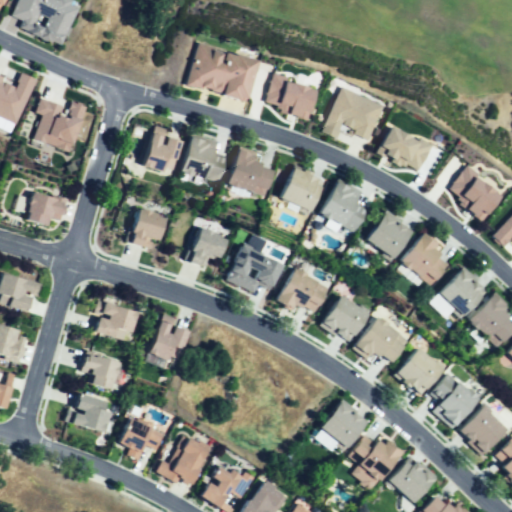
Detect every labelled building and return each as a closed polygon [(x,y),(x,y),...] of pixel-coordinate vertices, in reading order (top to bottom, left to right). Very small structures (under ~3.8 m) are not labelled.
[(3,18),(11,0),(63,0),(61,5),(70,9),(53,43),(37,35),(45,19),(34,13),(26,29),(3,18)] [(188,44),(179,85),(238,105),(248,61),(220,51),(215,73),(209,71),(213,53),(188,44)] [(31,78),(17,72),(11,86),(0,81),(0,76),(0,118),(13,124),(31,78)] [(260,105),(304,117),(312,89),(283,81),(284,76),(269,72),(260,105)] [(365,140),(379,104),(336,86),(317,132),(332,138),(338,124),(351,129),(349,134),(365,140)] [(81,106),(68,101),(63,118),(55,115),(59,105),(36,98),(31,113),(38,115),(30,139),(66,151),(81,106)] [(414,172),(428,144),(418,139),(417,141),(385,126),(372,152),(414,172)] [(164,176),(136,167),(142,135),(153,139),(151,148),(157,150),(159,140),(171,144),(164,176)] [(208,188),(170,175),(178,137),(199,145),(198,151),(205,153),(203,165),(213,168),(208,188)] [(254,200),(218,186),(227,152),(245,159),(245,162),(253,166),(252,168),(261,172),(254,200)] [(442,193),(480,219),(496,194),(471,177),(473,173),(461,164),(442,193)] [(301,215),(270,199),(279,169),(290,175),(292,169),(302,175),(301,177),(307,181),(306,186),(310,188),(301,215)] [(346,236),(310,214),(323,180),(343,192),(341,198),(349,202),(347,206),(355,211),(346,236)] [(68,202),(33,189),(22,220),(42,227),(45,218),(61,223),(68,202)] [(499,246),(511,234),(511,209),(488,235),(499,246)] [(131,212),(159,220),(153,244),(138,240),(136,248),(122,244),(131,212)] [(403,233),(385,265),(359,243),(376,213),(387,223),(385,225),(388,228),(391,223),(403,233)] [(178,261),(188,232),(213,241),(207,258),(197,255),(193,267),(178,261)] [(423,289),(395,262),(413,232),(434,252),(426,265),(433,272),(423,289)] [(242,243),(256,250),(260,240),(247,233),(242,243)] [(231,251),(270,268),(260,292),(245,285),(248,276),(236,271),(231,281),(219,276),(231,251)] [(474,291),(453,320),(432,296),(452,269),(462,280),(461,283),(464,287),(467,283),(474,291)] [(263,306),(282,273),(304,286),(300,294),(312,301),(303,315),(292,308),(285,319),(263,306)] [(41,285),(1,275),(0,279),(0,304),(29,311),(32,300),(22,298),(24,291),(39,294),(41,285)] [(483,295),(464,323),(491,352),(507,329),(499,321),(501,318),(497,313),(499,311),(483,295)] [(92,299),(134,312),(125,342),(86,330),(89,319),(101,323),(103,317),(88,313),(92,299)] [(328,302),(355,317),(337,349),(322,341),(330,327),(318,320),(328,302)] [(343,350),(365,320),(387,336),(381,344),(389,350),(373,372),(343,350)] [(153,323),(141,354),(171,365),(183,335),(168,329),(165,338),(158,335),(161,326),(153,323)] [(0,327),(0,356),(19,362),(23,348),(14,346),(18,333),(0,327)] [(511,340),(497,357),(511,370),(511,340)] [(384,380),(407,352),(431,371),(415,389),(410,385),(402,395),(384,380)] [(76,353),(111,362),(103,390),(83,384),(86,374),(71,370),(76,353)] [(474,402),(450,381),(425,410),(445,427),(452,419),(457,423),(474,402)] [(0,383),(13,388),(5,410),(0,408),(0,383)] [(70,395),(65,409),(77,413),(75,418),(61,413),(57,424),(96,439),(105,414),(91,409),(94,401),(70,395)] [(358,421),(336,448),(311,427),(333,400),(358,421)] [(125,406),(108,444),(135,456),(139,447),(150,452),(158,435),(144,428),(149,417),(125,406)] [(456,433),(474,408),(485,420),(496,433),(478,458),(456,433)] [(205,446),(180,488),(151,471),(158,461),(164,465),(183,433),(205,446)] [(394,450),(369,484),(338,462),(353,442),(364,450),(375,436),(394,450)] [(496,460),(504,470),(501,474),(511,487),(511,447),(509,444),(496,460)] [(428,478),(405,505),(379,482),(398,461),(403,467),(408,461),(428,478)] [(248,477),(235,469),(231,476),(213,464),(204,477),(211,482),(208,487),(199,481),(190,495),(215,511),(223,511),(226,508),(218,502),(225,492),(234,498),(248,477)] [(256,481),(235,511),(271,511),(281,497),(256,481)] [(459,511),(414,511),(429,497),(435,504),(443,496),(459,511)]
